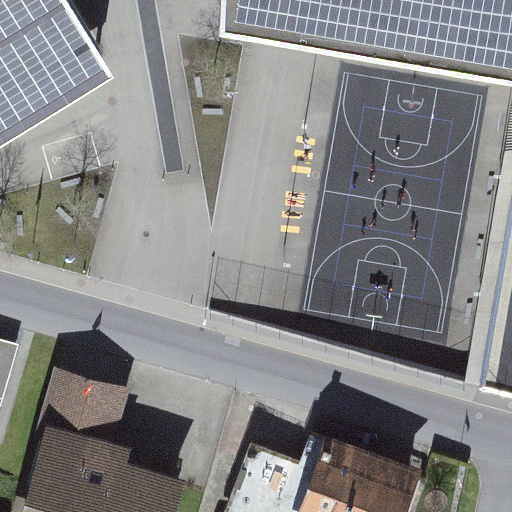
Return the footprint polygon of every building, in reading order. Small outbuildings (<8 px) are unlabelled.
[(109,0),(0,0),(0,135),(17,125),(141,52),(109,0)] [(511,0),(217,0),(216,18),(511,70),(511,0)] [(0,397),(2,398),(19,335),(0,329),(0,397)] [(188,511),(217,414),(72,371),(30,511),(188,511)] [(425,511),(441,474),(340,433),(307,511),(425,511)]
